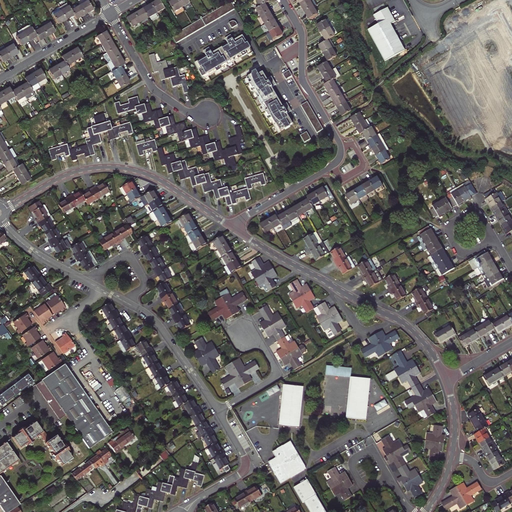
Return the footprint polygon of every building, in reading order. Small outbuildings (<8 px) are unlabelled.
[(159,0),(151,4),(157,13),(165,8),(159,0)] [(182,7),(177,0),(174,0),(169,3),(174,12),(182,7)] [(305,0),(299,4),(304,11),(312,6),(316,4),(313,0),(305,0)] [(87,1),(79,6),(84,15),(93,10),(87,1)] [(175,43),(235,9),(231,1),(171,36),(175,43)] [(73,15),(71,10),(68,6),(67,3),(58,8),(60,11),(65,20),(73,15)] [(157,13),(151,4),(143,9),(148,18),(157,13)] [(255,9),(260,16),(269,11),(264,4),(260,6),(255,9)] [(84,15),(79,6),(71,10),(73,15),(76,20),(84,15)] [(312,6),(304,11),(308,20),(317,14),(312,6)] [(58,24),(65,20),(60,11),(58,8),(58,7),(54,9),(54,11),(52,12),(52,14),(58,24)] [(368,30),(375,43),(384,61),(404,50),(390,23),(395,21),(387,7),(373,15),(378,24),(368,30)] [(140,23),(148,18),(143,9),(135,14),(140,23)] [(260,16),(264,24),(273,19),(269,11),(260,16)] [(454,22),(463,17),(460,11),(451,16),(454,22)] [(132,28),(140,23),(135,14),(127,19),(132,28)] [(264,24),(269,32),(278,27),(273,19),(264,24)] [(321,33),(329,28),(325,20),(316,25),(321,33)] [(49,23),(42,27),(47,37),(55,32),(49,23)] [(36,36),(34,32),(31,27),(30,26),(27,26),(21,29),(23,32),(28,41),(36,36)] [(39,41),(47,37),(42,27),(34,32),(36,36),(39,41)] [(278,27),(269,32),(274,40),(282,35),(278,27)] [(327,40),(334,36),(329,28),(321,33),(325,41),(327,40)] [(110,40),(105,31),(100,34),(96,37),(101,45),(110,40)] [(28,41),(23,32),(16,37),(21,46),(28,41)] [(206,57),(195,64),(198,70),(203,79),(216,72),(221,69),(246,55),(251,51),(242,36),(233,41),(230,36),(227,38),(227,37),(224,38),(228,44),(212,54),(209,49),(206,51),(205,50),(203,51),(206,57)] [(101,45),(106,53),(115,48),(110,40),(101,45)] [(323,53),(331,48),(327,40),(325,41),(318,45),(323,53)] [(12,45),(4,49),(10,58),(17,53),(12,45)] [(74,61),(82,56),(77,48),(69,52),(74,61)] [(108,63),(110,61),(120,56),(115,48),(106,53),(103,55),(108,63)] [(331,48),(323,53),(327,61),(336,56),(331,48)] [(0,58),(2,62),(10,58),(4,49),(0,51),(0,58)] [(66,66),(74,61),(69,52),(61,57),(64,61),(66,66)] [(154,73),(158,71),(161,81),(170,78),(173,87),(181,85),(184,94),(189,92),(184,75),(180,76),(177,67),(168,70),(166,61),(156,63),(154,54),(149,55),(154,73)] [(115,70),(120,67),(124,64),(120,56),(110,61),(115,70)] [(69,70),(66,66),(64,61),(56,66),(61,75),(69,70)] [(322,75),(331,70),(326,62),(317,67),(322,75)] [(53,79),(61,75),(56,66),(48,70),(53,79)] [(111,72),(116,80),(125,75),(120,67),(115,70),(111,72)] [(327,83),(332,80),(336,78),(339,76),(335,68),(331,70),(322,75),(327,83)] [(40,69),(32,74),(37,83),(45,78),(40,69)] [(246,78),(278,133),(289,126),(291,124),(285,114),(291,111),(289,109),(287,108),(286,108),(284,108),(284,109),(283,109),(281,107),(281,106),(270,88),(276,85),(274,82),(273,82),(271,82),(270,82),(268,82),(267,83),(266,80),(259,69),(255,72),(255,73),(246,78)] [(292,76),(289,70),(282,74),(286,79),(292,76)] [(27,83),(29,87),(32,92),(40,87),(37,83),(32,74),(24,79),(27,83)] [(125,75),(116,80),(120,88),(129,82),(125,75)] [(328,93),(337,88),(332,80),(327,83),(323,85),(328,93)] [(19,88),(24,96),(32,92),(29,87),(27,83),(19,88)] [(1,93),(6,101),(14,96),(11,92),(9,88),(1,93)] [(14,96),(16,101),(18,104),(26,100),(24,96),(19,88),(11,92),(14,96)] [(332,100),(341,95),(337,88),(328,93),(332,100)] [(337,108),(346,103),(344,100),(341,95),(332,100),(337,108)] [(120,102),(115,103),(118,114),(136,109),(138,115),(142,114),(145,123),(154,121),(156,130),(165,127),(168,136),(177,133),(180,142),(189,140),(192,149),(201,146),(203,155),(213,153),(215,162),(224,159),(227,168),(236,165),(234,156),(243,154),(240,145),(245,143),(240,126),(235,128),(237,137),(228,139),(231,148),(222,151),(220,142),(210,144),(208,135),(199,138),(196,129),(187,131),(184,122),(175,125),(173,116),(164,119),(161,110),(152,112),(149,103),(141,106),(138,97),(128,100),(129,103),(121,106),(120,102)] [(323,129),(307,102),(301,105),(317,133),(323,129)] [(337,108),(341,116),(350,111),(346,103),(337,108)] [(359,113),(350,118),(355,126),(364,121),(359,113)] [(56,155),(60,154),(65,153),(66,157),(71,155),(72,161),(77,160),(76,156),(85,154),(86,157),(95,155),(93,145),(102,143),(99,134),(108,131),(110,140),(120,137),(119,133),(128,131),(129,135),(134,133),(130,122),(112,128),(110,122),(106,123),(103,114),(94,117),(96,126),(87,128),(90,138),(86,139),(87,145),(69,150),(67,144),(49,150),(52,161),(57,159),(56,155)] [(367,119),(364,121),(355,126),(360,134),(362,133),(371,128),(367,119)] [(376,136),(371,128),(362,133),(367,141),(376,136)] [(302,134),(306,142),(312,138),(308,131),(302,134)] [(380,134),(376,136),(367,141),(372,149),(384,142),(380,134)] [(155,140),(136,145),(138,150),(139,156),(144,155),(143,151),(151,149),(152,148),(153,152),(158,151),(162,166),(167,165),(169,174),(178,171),(181,180),(190,178),(193,187),(202,184),(204,193),(213,190),(216,199),(225,197),(227,206),(237,203),(236,199),(245,197),(246,201),(251,199),(248,190),(253,188),(252,185),(260,182),(261,186),(266,184),(263,173),(245,179),(247,188),(229,193),(227,187),(223,188),(220,180),(211,182),(209,173),(200,176),(197,167),(188,169),(185,160),(176,163),(174,154),(165,156),(162,148),(157,149),(155,140)] [(389,149),(384,142),(372,149),(376,157),(385,151),(389,149)] [(0,155),(0,158),(3,164),(12,159),(7,151),(0,155)] [(390,160),(385,151),(376,157),(381,165),(390,160)] [(12,170),(17,167),(12,159),(3,164),(8,172),(12,170)] [(12,170),(17,178),(26,173),(21,165),(17,167),(12,170)] [(26,173),(17,178),(22,185),(30,180),(26,173)] [(383,186),(377,177),(369,182),(374,191),(383,186)] [(127,195),(137,190),(132,182),(123,187),(127,195)] [(374,191),(369,182),(361,186),(367,195),(374,191)] [(96,187),(93,189),(98,198),(109,192),(104,184),(97,188),(96,187)] [(458,190),(465,202),(471,198),(471,197),(474,196),(469,187),(466,189),(463,184),(456,188),(458,190)] [(327,186),(315,193),(320,202),(328,197),(330,201),(335,199),(327,186)] [(367,195),(361,186),(354,191),(359,200),(367,195)] [(458,190),(456,188),(450,192),(453,197),(450,198),(455,207),(457,205),(458,206),(465,202),(458,190)] [(87,205),(98,198),(93,189),(89,191),(90,192),(82,197),(85,200),(87,205)] [(137,190),(127,195),(132,203),(141,198),(137,190)] [(154,191),(145,196),(150,205),(159,199),(154,191)] [(359,200),(354,191),(345,196),(350,205),(359,200)] [(69,197),(74,207),(85,200),(82,197),(80,192),(73,196),(72,195),(69,197)] [(488,202),(492,208),(501,202),(502,202),(505,200),(500,192),(497,194),(497,193),(485,199),(487,203),(488,202)] [(320,202),(315,193),(307,197),(308,199),(312,206),(320,202)] [(59,204),(63,213),(74,207),(69,197),(65,198),(66,200),(59,204)] [(452,208),(455,207),(450,198),(447,200),(446,198),(439,202),(446,213),(452,209),(452,208)] [(163,207),(159,199),(150,205),(154,212),(163,207)] [(300,204),(306,213),(314,208),(312,206),(308,199),(300,204)] [(38,223),(48,218),(41,206),(39,202),(29,207),(32,212),(34,212),(38,219),(36,220),(38,223)] [(439,217),(446,213),(439,202),(432,206),(433,208),(430,210),(435,218),(438,216),(439,217)] [(501,202),(492,208),(494,213),(493,213),(496,217),(507,210),(504,205),(503,206),(501,202)] [(306,213),(300,204),(293,208),(298,217),(306,213)] [(44,205),(41,206),(48,218),(50,216),(44,205)] [(168,215),(163,207),(154,212),(151,214),(156,222),(159,220),(168,215)] [(290,222),(298,217),(293,208),(285,213),(290,222)] [(507,210),(496,217),(497,220),(498,219),(502,225),(511,220),(509,216),(510,215),(507,210)] [(290,222),(285,213),(277,218),(281,224),(284,230),(292,225),(290,222)] [(188,214),(179,219),(184,227),(193,222),(188,214)] [(168,215),(159,220),(163,228),(173,223),(168,215)] [(268,220),(273,229),(281,224),(277,218),(276,215),(268,220)] [(46,233),(54,228),(48,218),(38,223),(40,227),(42,226),(46,233)] [(506,234),(510,232),(511,230),(511,218),(511,220),(502,225),(505,230),(504,231),(506,234)] [(273,229),(268,220),(260,225),(265,234),(273,229)] [(189,235),(198,230),(193,222),(184,227),(189,235)] [(424,242),(436,235),(432,229),(430,230),(428,226),(418,232),(420,236),(418,237),(422,244),(424,242)] [(124,227),(113,234),(119,243),(123,241),(122,240),(129,235),(124,227)] [(49,241),(51,244),(60,239),(54,228),(46,233),(50,240),(49,241)] [(189,235),(193,243),(198,240),(202,237),(198,230),(189,235)] [(306,247),(308,251),(322,243),(316,232),(304,239),(308,247),(306,247)] [(116,245),(119,243),(113,234),(99,242),(103,250),(115,244),(116,245)] [(428,249),(440,242),(436,235),(424,242),(428,249)] [(140,249),(142,252),(152,247),(146,236),(137,241),(142,248),(140,249)] [(213,241),(218,250),(227,244),(222,236),(213,241)] [(193,243),(198,251),(207,245),(202,237),(198,240),(193,243)] [(60,239),(51,244),(53,248),(54,247),(58,254),(67,250),(63,243),(60,239)] [(74,255),(76,259),(85,253),(83,249),(86,247),(82,240),(71,247),(75,254),(74,255)] [(432,255),(443,248),(440,242),(428,249),(432,255)] [(312,253),(316,261),(329,253),(322,243),(308,251),(310,254),(312,253)] [(227,244),(218,250),(223,257),(232,252),(227,244)] [(146,255),(150,262),(159,257),(152,247),(142,252),(144,256),(146,255)] [(339,247),(331,252),(335,260),(333,261),(335,264),(346,258),(339,247)] [(432,264),(447,255),(443,248),(432,255),(428,257),(432,264)] [(474,261),(478,268),(493,259),(489,252),(486,254),(485,250),(474,257),(476,260),(474,261)] [(85,253),(76,259),(78,262),(79,261),(83,269),(85,268),(86,271),(97,265),(89,251),(85,253)] [(232,252),(223,257),(228,265),(237,260),(232,252)] [(436,270),(451,261),(447,255),(432,264),(436,270)] [(153,270),(155,274),(165,268),(159,257),(150,262),(155,269),(153,270)] [(251,274),(255,280),(273,269),(269,263),(264,266),(259,258),(252,262),(257,270),(251,274)] [(348,263),(346,258),(335,264),(337,268),(339,267),(343,274),(356,267),(352,261),(348,263)] [(370,259),(358,266),(362,273),(361,274),(363,278),(373,272),(380,268),(378,264),(374,266),(370,259)] [(478,268),(482,274),(497,266),(493,259),(478,268)] [(228,265),(232,274),(237,271),(242,268),(237,260),(228,265)] [(439,277),(455,268),(451,261),(436,270),(439,277)] [(24,272),(31,281),(40,275),(38,272),(37,273),(32,266),(24,272)] [(485,281),(487,280),(500,272),(497,266),(482,274),(485,281)] [(172,279),(165,268),(155,274),(157,277),(159,276),(163,284),(165,283),(172,279)] [(265,283),(269,291),(276,287),(271,278),(277,275),(273,269),(255,280),(259,287),(265,283)] [(373,272),(363,278),(364,281),(366,280),(370,288),(379,283),(373,272)] [(500,272),(487,280),(491,286),(504,279),(500,272)] [(393,274),(385,279),(389,287),(388,288),(390,291),(400,285),(393,274)] [(31,281),(43,297),(53,290),(48,284),(47,285),(42,279),(43,278),(40,275),(31,281)] [(293,302),(311,291),(307,285),(302,289),(297,280),(290,284),(295,292),(289,296),(293,302)] [(163,284),(157,287),(161,295),(160,295),(162,299),(172,293),(165,283),(163,284)] [(265,283),(259,287),(260,289),(264,288),(266,292),(269,291),(265,283)] [(398,301),(406,296),(400,285),(390,291),(392,294),(393,293),(398,301)] [(421,288),(412,293),(416,300),(415,301),(417,304),(427,298),(421,288)] [(227,290),(220,294),(222,298),(233,316),(239,312),(236,306),(247,300),(243,293),(232,299),(227,290)] [(311,291),(293,302),(297,309),(303,305),(307,313),(314,309),(309,301),(315,297),(311,291)] [(172,293),(162,299),(164,302),(166,302),(170,309),(178,304),(172,293)] [(57,296),(46,303),(54,314),(60,310),(62,312),(66,309),(57,296)] [(233,316),(222,298),(215,301),(219,307),(209,313),(213,320),(223,313),(227,319),(233,316)] [(433,309),(427,298),(417,304),(419,308),(420,307),(424,314),(426,314),(430,311),(433,309)] [(324,303),(318,307),(322,314),(318,317),(317,318),(321,324),(339,314),(335,308),(329,311),(324,303)] [(44,304),(34,311),(43,325),(46,322),(45,320),(52,316),(44,304)] [(114,311),(110,304),(102,309),(108,320),(118,314),(116,310),(114,311)] [(174,320),(184,314),(178,304),(170,309),(174,316),(172,317),(174,320)] [(260,324),(264,330),(282,320),(278,313),(273,316),(266,306),(259,310),(266,321),(260,324)] [(318,307),(314,309),(318,317),(322,314),(318,307)] [(16,331),(18,334),(31,325),(27,319),(28,318),(26,314),(13,323),(18,330),(16,331)] [(118,314),(108,320),(114,330),(123,325),(119,318),(120,317),(118,314)] [(184,314),(174,320),(176,323),(178,323),(182,330),(191,325),(184,314)] [(339,314),(321,324),(325,331),(330,328),(332,331),(328,333),(328,335),(329,337),(331,337),(341,331),(336,323),(342,320),(339,314)] [(511,322),(508,315),(500,320),(506,329),(511,324),(511,322)] [(282,320),(264,330),(267,336),(273,333),(278,341),(285,337),(280,330),(286,326),(282,320)] [(490,320),(482,324),(488,333),(495,329),(493,324),(490,320)] [(500,320),(493,324),(495,329),(498,333),(506,329),(500,320)] [(482,324),(474,329),(480,338),(488,333),(482,324)] [(127,332),(123,325),(114,330),(121,341),(130,335),(128,332),(127,332)] [(443,330),(448,339),(456,334),(451,325),(443,330)] [(25,344),(27,347),(40,338),(35,331),(37,330),(34,327),(22,335),(27,343),(25,344)] [(466,334),(472,343),(480,338),(474,329),(466,334)] [(440,344),(448,339),(443,330),(434,335),(440,344)] [(385,337),(382,331),(376,335),(386,353),(393,350),(390,344),(399,338),(396,331),(385,337)] [(458,338),(464,347),(472,343),(466,334),(458,338)] [(62,339),(55,343),(63,355),(73,348),(64,335),(61,337),(62,339)] [(130,335),(121,341),(127,352),(135,347),(131,339),(132,339),(130,335)] [(379,357),(386,353),(376,335),(369,338),(372,344),(361,350),(365,358),(376,351),(379,357)] [(285,337),(278,341),(283,350),(277,353),(281,359),(299,348),(292,339),(290,340),(288,336),(285,337)] [(197,360),(216,349),(212,343),(206,346),(201,339),(195,342),(200,350),(194,354),(197,360)] [(42,341),(31,349),(38,359),(50,350),(48,346),(46,347),(42,341)] [(143,356),(153,351),(151,347),(149,348),(145,341),(136,346),(143,356)] [(290,362),(295,370),(302,366),(297,358),(303,355),(302,353),(306,351),(303,346),(299,348),(281,359),(284,365),(290,362)] [(220,356),(216,349),(197,360),(201,366),(207,363),(213,374),(220,370),(213,359),(220,356)] [(155,354),(153,351),(143,356),(149,367),(157,362),(153,355),(155,354)] [(408,363),(401,351),(394,355),(401,367),(386,375),(389,382),(398,377),(417,367),(413,360),(408,363)] [(52,352),(41,360),(48,371),(61,362),(59,358),(57,359),(52,352)] [(239,359),(232,363),(245,385),(251,381),(248,375),(259,368),(255,362),(244,368),(239,359)] [(161,369),(157,362),(149,367),(155,377),(165,372),(163,368),(161,369)] [(245,385),(232,363),(226,367),(231,376),(221,382),(225,389),(236,382),(239,388),(245,385)] [(499,367),(505,376),(511,371),(507,363),(499,367)] [(64,413),(66,416),(88,448),(111,432),(64,365),(41,380),(42,381),(44,384),(46,387),(48,390),(50,393),(52,395),(54,398),(56,401),(58,404),(60,407),(62,410),(64,413)] [(327,366),(326,375),(350,377),(351,377),(352,368),(327,366)] [(417,367),(398,377),(401,383),(408,379),(412,388),(419,384),(415,376),(420,373),(417,367)] [(499,367),(491,372),(497,381),(505,376),(499,367)] [(165,372),(155,377),(162,389),(167,385),(170,384),(165,376),(167,375),(165,372)] [(497,381),(491,372),(483,377),(488,386),(497,381)] [(28,374),(0,395),(0,405),(1,407),(34,382),(28,374)] [(350,377),(346,418),(366,420),(371,379),(351,377),(350,377)] [(170,384),(167,385),(173,396),(184,390),(182,387),(180,388),(176,380),(170,384)] [(66,416),(64,413),(62,410),(60,407),(58,404),(56,401),(54,398),(52,395),(50,393),(48,390),(46,387),(44,384),(42,381),(35,386),(60,420),(66,416)] [(419,384),(412,388),(417,396),(405,402),(409,409),(415,406),(433,396),(430,389),(424,392),(419,384)] [(279,385),(268,390),(271,395),(282,390),(279,385)] [(304,387),(284,385),(280,426),(300,428),(304,387)] [(186,394),(184,390),(173,396),(179,407),(184,404),(188,402),(184,395),(186,394)] [(425,419),(429,417),(435,413),(431,405),(436,401),(433,396),(415,406),(418,412),(420,411),(425,419)] [(386,399),(375,405),(380,412),(390,406),(386,399)] [(188,402),(184,404),(190,415),(200,410),(199,406),(197,407),(193,400),(188,402)] [(481,414),(482,414),(479,408),(467,415),(469,418),(470,418),(474,423),(483,418),(481,414)] [(200,410),(190,415),(197,426),(205,421),(201,414),(202,413),(200,410)] [(483,418),(474,423),(477,429),(476,429),(478,433),(485,429),(489,426),(486,421),(485,422),(483,418)] [(205,421),(197,426),(200,432),(197,433),(197,435),(199,439),(203,437),(213,431),(211,428),(209,429),(205,421)] [(56,435),(49,440),(44,432),(42,433),(34,422),(24,429),(24,428),(22,429),(19,431),(17,432),(18,433),(11,438),(19,449),(26,445),(27,446),(28,444),(31,442),(33,441),(32,440),(39,435),(51,453),(50,454),(52,455),(54,458),(55,460),(56,460),(60,466),(67,461),(70,459),(72,458),(68,451),(69,450),(64,444),(63,445),(56,435)] [(426,441),(444,443),(445,437),(441,436),(442,426),(435,425),(433,435),(427,434),(426,441)] [(113,440),(121,450),(124,448),(123,446),(134,438),(127,429),(113,440)] [(477,438),(480,443),(489,438),(487,435),(488,434),(485,429),(478,433),(474,435),(476,439),(477,438)] [(213,431),(203,437),(209,448),(217,444),(217,443),(213,436),(215,435),(213,431)] [(384,451),(387,457),(403,448),(399,441),(394,444),(389,436),(382,440),(387,449),(384,451)] [(484,453),(495,446),(492,441),(491,441),(489,438),(480,443),(483,449),(482,449),(484,453)] [(113,440),(109,443),(117,454),(121,450),(113,440)] [(443,450),(444,443),(426,441),(425,449),(431,450),(429,463),(437,464),(439,450),(443,450)] [(0,473),(18,461),(13,453),(15,452),(12,449),(11,450),(5,442),(0,445),(0,473)] [(290,442),(283,446),(290,459),(298,455),(290,442)] [(217,444),(209,448),(208,448),(214,459),(224,454),(222,450),(221,451),(217,444)] [(411,452),(407,445),(403,448),(387,457),(385,458),(388,465),(394,461),(398,469),(405,465),(401,458),(411,452)] [(306,469),(298,455),(290,459),(283,446),(273,452),(276,458),(268,462),(281,483),(306,469)] [(498,451),(495,446),(484,453),(486,456),(487,455),(490,461),(499,455),(497,452),(498,451)] [(96,453),(97,455),(102,462),(104,465),(108,462),(106,459),(111,455),(107,448),(102,452),(100,450),(96,453)] [(164,462),(171,457),(166,451),(160,456),(164,462)] [(224,454),(214,459),(220,470),(223,468),(228,465),(229,465),(225,458),(226,457),(224,454)] [(94,468),(99,465),(101,467),(104,465),(102,462),(97,455),(89,461),(94,468)] [(493,466),(492,467),(494,470),(505,464),(502,458),(501,459),(499,455),(490,461),(493,466)] [(81,468),(85,474),(94,468),(89,461),(81,468)] [(205,476),(196,473),(198,464),(193,463),(191,471),(181,469),(179,478),(170,476),(167,485),(158,482),(156,491),(147,489),(144,498),(135,495),(132,505),(124,502),(121,511),(117,510),(116,511),(141,511),(143,506),(152,509),(154,500),(164,502),(166,493),(175,496),(177,487),(187,489),(189,480),(198,482),(197,486),(202,487),(205,476)] [(401,486),(403,485),(419,476),(415,469),(410,472),(405,465),(398,469),(403,477),(397,480),(401,486)] [(85,474),(81,468),(72,474),(77,481),(85,474)] [(335,468),(328,472),(332,479),(327,483),(331,489),(349,478),(345,473),(340,476),(335,468)] [(0,507),(3,511),(8,511),(19,505),(0,476),(0,507)] [(423,482),(419,476),(403,485),(407,491),(410,489),(415,498),(422,494),(418,486),(423,482)] [(353,485),(349,478),(331,489),(334,496),(340,493),(345,500),(351,496),(347,488),(353,485)] [(312,511),(327,511),(311,479),(296,486),(304,503),(307,502),(312,511)] [(462,483),(456,487),(467,505),(473,502),(470,496),(481,489),(477,482),(466,489),(462,483)] [(47,491),(49,494),(53,492),(51,491),(55,488),(54,486),(47,491)] [(245,492),(251,501),(262,495),(260,492),(257,487),(249,491),(248,490),(245,492)] [(467,505),(456,487),(450,490),(454,496),(441,503),(445,510),(457,503),(460,509),(467,505)] [(240,508),(251,501),(245,492),(242,494),(242,495),(235,499),(240,508)] [(491,504),(496,511),(511,503),(505,493),(502,495),(503,497),(491,504)]
